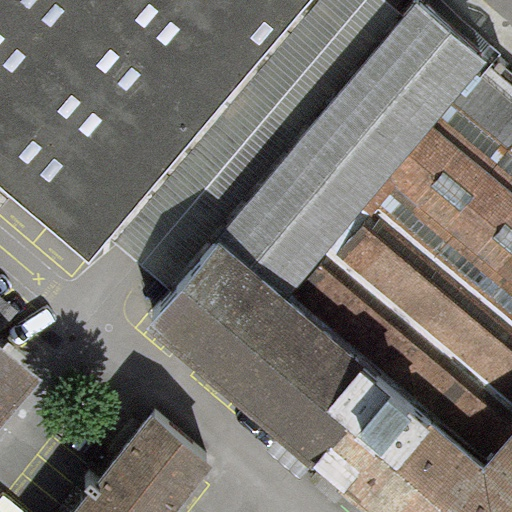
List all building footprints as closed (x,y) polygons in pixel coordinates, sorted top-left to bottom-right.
[(0,0),(0,178),(16,192),(92,258),(112,234),(312,0),(0,0)] [(312,0),(112,234),(166,271),(399,0),(312,0)] [(399,0),(166,271),(147,293),(357,480),(433,391),(485,436),(511,404),(511,67),(482,44),(486,37),(441,0),(399,0)] [(0,178),(0,208),(16,192),(0,178)] [(0,404),(43,353),(0,316),(0,404)] [(433,391),(357,480),(395,511),(511,511),(511,404),(485,436),(433,391)] [(160,511),(215,444),(154,396),(60,511),(160,511)]
